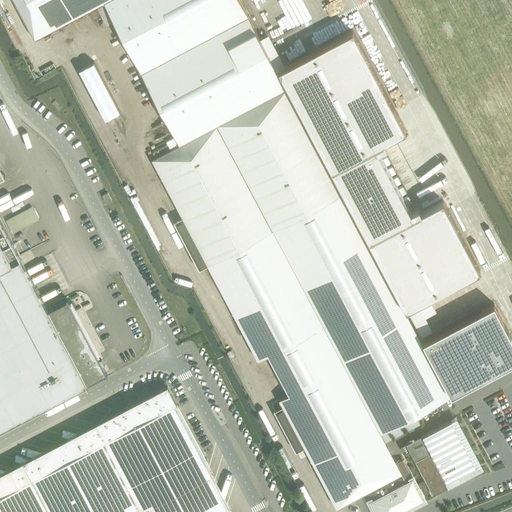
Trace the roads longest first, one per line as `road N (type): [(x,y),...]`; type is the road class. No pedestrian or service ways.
road 1 (unknown): [(330,511),(139,178)]
road 2 (unclassified): [(171,351),(59,138),(12,96),(0,74)]
road 3 (unknown): [(139,178),(54,53),(84,39),(108,49),(126,89),(138,157)]
road 4 (unclassified): [(0,442),(171,351)]
road 5 (unclassified): [(260,511),(171,351)]
